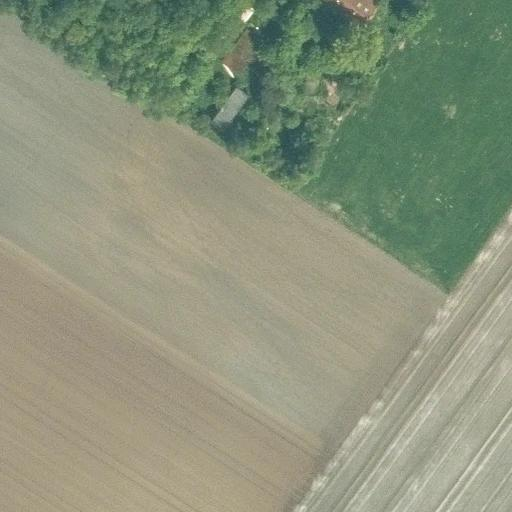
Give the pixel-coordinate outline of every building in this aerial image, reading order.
[(265,0),(258,9),(265,15),(278,0),(265,0)] [(305,0),(281,0),(281,1),(303,24),(317,12),(305,0)] [(333,0),(360,19),(374,0),(323,0),(329,5),(332,0),(333,0)] [(245,2),(235,14),(242,19),(251,8),(245,2)] [(252,60),(267,40),(246,24),(221,58),(238,71),(248,57),(252,60)] [(221,125),(246,89),(234,80),(208,116),(221,125)] [(205,93),(179,127),(191,135),(216,102),(205,93)]
